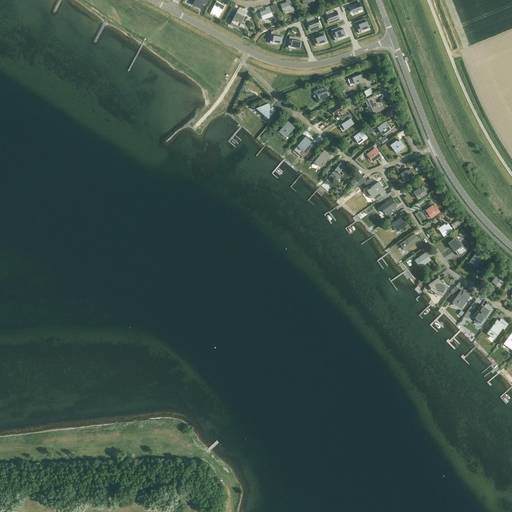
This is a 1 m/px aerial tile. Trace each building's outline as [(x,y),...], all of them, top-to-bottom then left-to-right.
[(194,0),(193,4),(200,8),(203,3),(206,4),(208,0),(194,0)] [(294,11),(293,8),(289,0),(286,0),(287,2),(281,4),(284,12),(289,10),(290,12),(294,11)] [(224,5),(216,1),(210,13),(218,17),(224,5)] [(350,6),(352,13),(362,9),(360,2),(350,6)] [(266,10),(260,12),(263,19),(268,18),(268,19),(271,18),(272,20),(275,18),(274,15),(272,16),(269,6),(265,7),(266,10)] [(244,16),(246,13),(238,9),(237,12),(230,24),(238,28),(244,16)] [(329,21),(339,18),(337,11),(327,15),(329,21)] [(318,18),(308,22),(310,28),(320,25),(318,18)] [(356,25),(359,33),(365,31),(365,29),(369,27),(367,21),(355,25),(356,25)] [(332,33),(335,41),(341,38),(341,37),(345,35),(346,35),(343,29),(332,33)] [(271,35),(269,43),(276,44),(277,42),(281,43),(282,36),(270,35),(271,35)] [(313,39),(316,47),(322,44),(322,43),(326,41),(327,41),(324,35),(313,39)] [(289,40),(288,48),(295,49),(295,47),(300,47),(299,48),(300,48),(301,41),(289,39),(289,40)] [(365,81),(362,74),(352,77),(355,84),(365,81)] [(373,93),(370,87),(364,91),(366,96),(373,93)] [(326,88),(323,89),(322,88),(316,90),(319,99),(329,95),(326,88)] [(372,115),(384,109),(380,101),(377,103),(373,95),(367,99),(370,106),(368,107),(372,115)] [(276,113),(269,107),(271,106),(268,103),(265,104),(253,109),(255,109),(270,121),(276,113)] [(339,104),(330,109),(334,115),(339,112),(341,115),(347,111),(347,110),(345,108),(343,110),(339,104)] [(354,123),(350,118),(353,116),(351,112),(343,118),(345,121),(338,125),(342,131),(354,123)] [(290,123),(291,123),(288,120),(278,132),(285,137),(294,127),(290,123)] [(387,122),(384,124),(383,123),(377,127),(383,134),(391,128),(387,122)] [(362,130),(353,136),(359,143),(367,137),(362,130)] [(312,141),(306,135),(294,149),(300,154),(302,152),(305,155),(312,146),(309,144),(312,141)] [(397,142),(396,140),(391,145),(396,152),(404,146),(400,140),(397,142)] [(376,149),(374,151),(373,149),(367,154),(372,161),(381,155),(376,149)] [(312,164),(317,168),(319,166),(323,170),(326,166),(328,167),(331,163),(327,160),(329,158),(322,152),(318,157),(316,155),(311,161),(313,162),(312,164)] [(347,168),(341,162),(332,173),(339,178),(347,168)] [(416,164),(422,173),(425,171),(419,162),(416,164)] [(410,169),(407,170),(406,169),(400,173),(406,181),(414,175),(410,169)] [(362,177),(357,182),(359,184),(363,181),(368,188),(365,190),(370,197),(372,196),(373,197),(379,192),(381,195),(376,198),(377,200),(382,197),(387,194),(383,189),(378,182),(375,184),(373,182),(371,184),(368,180),(366,180),(362,177)] [(422,187),(420,189),(419,187),(413,192),(418,199),(427,193),(422,187)] [(395,210),(393,208),(396,206),(391,198),(380,206),(387,216),(395,210)] [(435,205),(433,207),(432,206),(426,210),(431,217),(439,211),(435,205)] [(407,223),(402,216),(391,224),(396,231),(407,223)] [(458,219),(451,224),(454,228),(461,224),(458,219)] [(448,223),(445,225),(444,224),(438,228),(443,235),(452,230),(448,223)] [(413,246),(412,244),(419,239),(414,233),(400,243),(405,251),(413,246)] [(456,237),(449,242),(460,258),(466,250),(456,237)] [(476,251),(468,262),(475,267),(483,257),(476,251)] [(425,252),(417,258),(422,266),(430,259),(425,252)] [(497,276),(496,275),(491,281),(499,287),(507,275),(501,271),(497,276)] [(441,280),(438,277),(428,284),(431,288),(432,287),(443,295),(449,286),(441,280)] [(456,286),(451,293),(454,295),(457,291),(458,292),(459,292),(452,302),(461,309),(470,296),(468,295),(461,290),(460,290),(459,289),(459,288),(456,286)] [(480,322),(481,320),(489,310),(481,305),(472,317),(480,322)] [(502,328),(504,329),(508,324),(500,318),(499,321),(497,319),(494,322),(492,321),(491,324),(492,325),(487,333),(494,338),(502,328)] [(511,331),(501,346),(498,343),(496,346),(496,347),(498,344),(501,347),(504,344),(511,349),(507,354),(507,355),(511,348),(511,331)]
